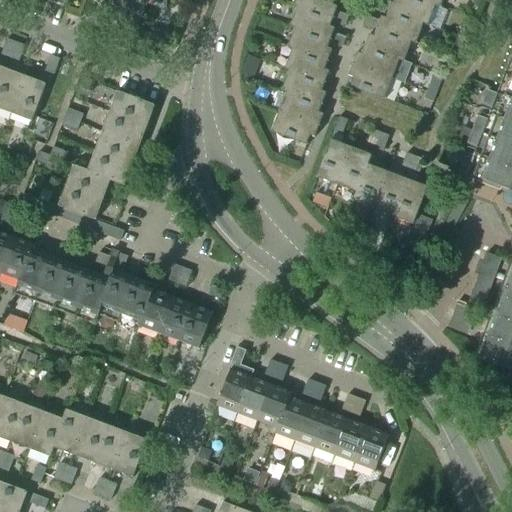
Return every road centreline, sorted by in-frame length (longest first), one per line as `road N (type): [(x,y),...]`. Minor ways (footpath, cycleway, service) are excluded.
road 1 (tertiary): [(261,263),(412,380),(493,511)]
road 2 (residential): [(0,18),(206,91)]
road 3 (residential): [(249,285),(149,245),(170,178),(192,148)]
road 4 (residential): [(232,329),(163,511)]
road 5 (tertiary): [(511,504),(455,389),(415,343)]
road 6 (residential): [(232,329),(392,402)]
road 7 (tertiary): [(415,343),(291,231)]
road 8 (tertiary): [(291,231),(237,163),(206,91)]
road 9 (tertiary): [(192,148),(221,225),(261,263)]
road 10 (residential): [(415,343),(476,230)]
